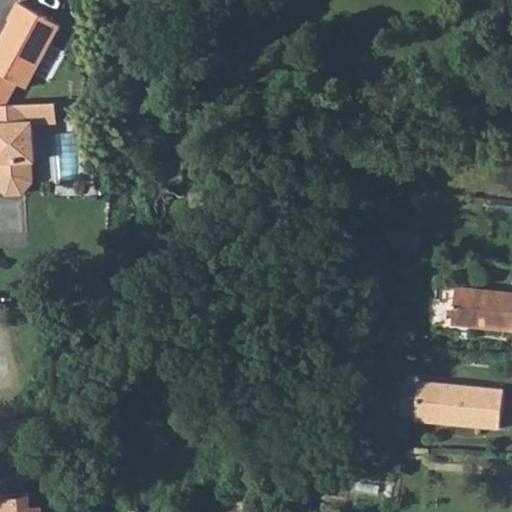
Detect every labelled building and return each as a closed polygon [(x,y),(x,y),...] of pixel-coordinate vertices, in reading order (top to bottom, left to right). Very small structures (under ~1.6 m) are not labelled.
[(0,106),(9,92),(17,97),(56,36),(15,11),(5,28),(8,30),(1,41),(2,45),(0,49),(0,106)] [(39,71),(52,77),(67,49),(54,42),(39,71)] [(0,112),(0,201),(7,202),(18,191),(18,170),(21,170),(22,132),(22,113),(0,112)] [(22,113),(22,132),(47,133),(47,113),(22,113)] [(420,256),(422,237),(382,233),(382,251),(420,256)] [(511,294),(456,286),(451,323),(511,331),(511,294)] [(500,391),(417,381),(412,417),(495,428),(500,391)] [(29,492),(0,494),(0,496),(1,511),(41,511),(41,508),(30,508),(29,492)]
